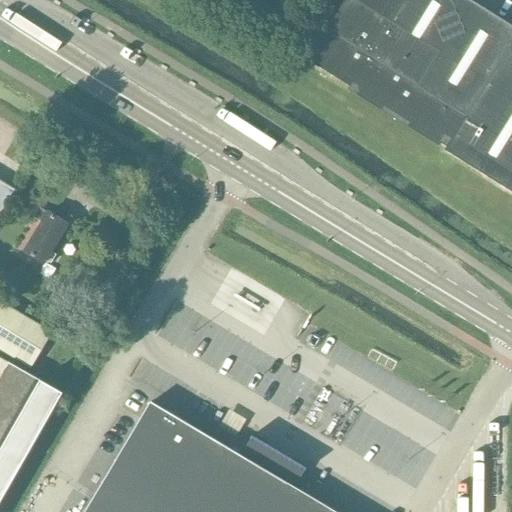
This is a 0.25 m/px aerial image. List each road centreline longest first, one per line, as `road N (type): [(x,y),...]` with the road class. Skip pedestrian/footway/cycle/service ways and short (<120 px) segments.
road 1 (tertiary): [(511,333),(235,166)]
road 2 (tertiary): [(235,166),(0,21)]
